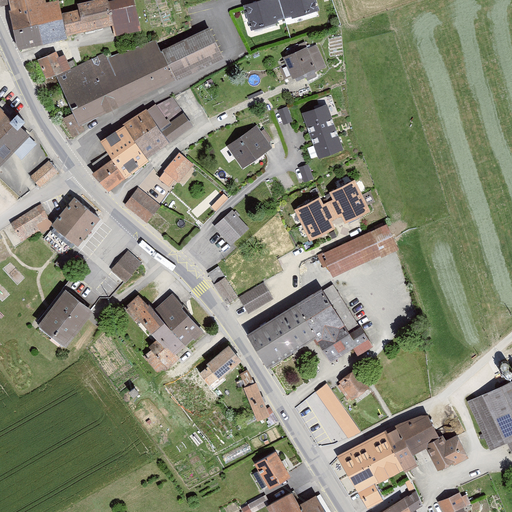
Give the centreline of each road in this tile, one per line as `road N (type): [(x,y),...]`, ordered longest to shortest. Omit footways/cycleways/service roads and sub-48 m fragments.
road 1 (tertiary): [(347,511),(229,320),(75,170)]
road 2 (track): [(314,454),(434,401),(511,334)]
road 3 (unknown): [(116,199),(152,162),(252,100)]
road 4 (tertiary): [(75,170),(0,30)]
